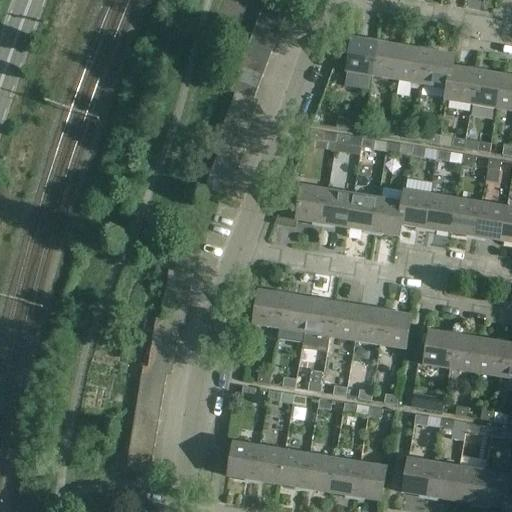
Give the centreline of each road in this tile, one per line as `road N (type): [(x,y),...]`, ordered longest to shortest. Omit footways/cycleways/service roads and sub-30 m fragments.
road 1 (residential): [(181,505),(240,247)]
road 2 (residential): [(240,247),(325,9)]
road 3 (residential): [(434,281),(240,247)]
road 4 (residential): [(506,34),(325,9)]
